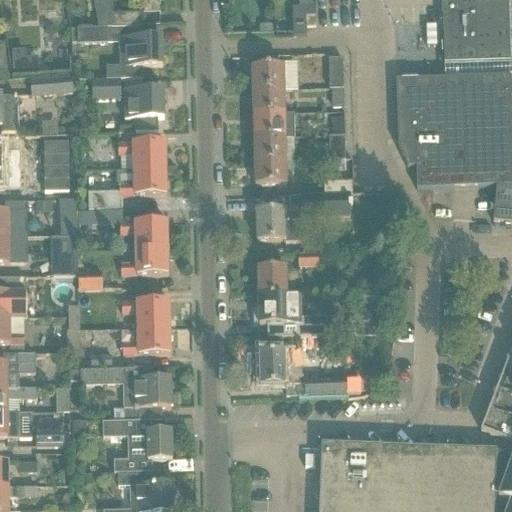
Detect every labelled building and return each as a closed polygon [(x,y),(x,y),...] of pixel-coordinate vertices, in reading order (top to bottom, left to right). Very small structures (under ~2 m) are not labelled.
[(160,16),(159,0),(142,0),(142,16),(160,16)] [(298,0),(300,14),(316,13),(315,0),(298,0)] [(476,65),(473,0),(440,0),(441,2),(442,16),(441,16),(441,18),(442,18),(442,33),(443,33),(444,66),(476,65)] [(473,0),(476,65),(509,64),(506,0),(473,0)] [(112,30),(126,30),(139,30),(139,16),(111,16),(111,19),(112,30)] [(305,18),(292,19),(292,34),(293,38),(305,38),(305,34),(305,18)] [(306,29),(315,29),(315,18),(306,19),(306,29)] [(107,30),(112,30),(111,19),(95,19),(97,31),(107,30)] [(260,34),(270,33),(269,26),(260,27),(260,34)] [(107,46),(107,30),(97,31),(76,31),(77,48),(107,46)] [(142,82),(142,70),(162,69),(162,41),(138,41),(121,42),(122,82),(142,82)] [(329,60),(328,60),(329,93),(332,93),(332,92),(343,92),(342,60),(341,60),(329,60)] [(252,95),(284,94),(283,70),(252,70),(252,95)] [(71,80),(29,84),(31,101),(41,100),(73,97),(71,80)] [(511,189),(511,144),(511,117),(509,80),(395,83),(398,151),(407,170),(415,170),(416,193),(467,191),(496,190),(511,189)] [(105,83),(91,83),(92,105),(120,104),(119,83),(105,83)] [(343,92),(332,92),(332,110),(343,110),(343,92)] [(163,94),(124,95),(125,123),(134,123),(135,136),(158,135),(158,122),(163,122),(163,94)] [(253,118),(284,117),(284,94),(252,95),(253,118)] [(1,136),(18,135),(17,129),(16,100),(0,101),(0,100),(0,99),(0,129),(0,130),(1,136)] [(254,142),(285,141),(294,141),(294,117),(284,117),(253,118),(254,142)] [(343,122),(333,122),(333,139),(333,141),(344,140),(344,139),(343,122)] [(85,138),(76,138),(76,147),(85,147),(85,138)] [(333,139),(328,140),(329,164),(334,164),(345,163),(345,158),(344,140),(333,141),(333,139)] [(254,165),(286,165),(285,141),(254,142),(254,165)] [(165,173),(164,146),(134,147),(118,148),(118,159),(133,158),(134,174),(165,173)] [(0,150),(0,191),(4,191),(21,191),(20,151),(3,151),(0,150)] [(286,165),(254,165),(255,190),(275,189),(286,189),(286,176),(293,176),(293,164),(286,165)] [(57,183),(56,197),(74,198),(75,174),(66,173),(65,183),(57,183)] [(134,201),(166,200),(165,173),(134,174),(134,188),(119,189),(119,201),(134,200),(134,201)] [(323,198),(349,198),(352,198),(352,184),(322,185),(323,198)] [(495,196),(493,225),(511,226),(511,189),(496,190),(495,196)] [(108,195),(88,196),(88,214),(108,213),(108,195)] [(276,214),(256,214),(257,244),(277,244),(286,244),(285,225),(303,225),(303,218),(329,218),(349,217),(349,198),(323,198),(307,199),(307,200),(289,200),(289,214),(285,214),(276,214)] [(74,204),(59,205),(59,216),(75,216),(74,204)] [(52,205),(35,205),(35,216),(52,216),(52,205)] [(7,215),(0,214),(0,241),(22,241),(22,225),(22,215),(7,215)] [(122,216),(76,217),(76,229),(77,229),(120,228),(122,228),(122,216)] [(135,238),(136,253),(167,252),(166,226),(146,226),(136,226),(136,227),(122,228),(120,228),(120,239),(135,238)] [(22,241),(0,241),(0,267),(8,268),(8,267),(23,267),(22,241)] [(321,247),(304,247),(304,256),(321,256),(321,247)] [(167,279),(167,252),(136,253),(136,268),(121,268),(121,279),(137,278),(137,280),(167,279)] [(77,253),(52,253),(52,282),(77,281),(78,281),(77,277),(77,253)] [(298,271),(320,270),(319,257),(297,258),(298,271)] [(285,299),(285,271),(258,272),(258,300),(286,299),(285,299)] [(78,281),(77,281),(77,295),(102,294),(101,276),(77,277),(78,281)] [(25,322),(25,296),(25,282),(0,282),(0,322),(9,322),(25,322)] [(258,312),(253,313),(254,326),(259,326),(259,328),(267,328),(268,341),(279,341),(339,340),(339,327),(339,321),(323,321),(301,321),(301,312),(300,312),(300,299),(286,299),(258,300),(258,312)] [(377,299),(353,299),(353,308),(377,308),(377,299)] [(390,299),(377,299),(377,308),(390,307),(390,299)] [(169,332),(168,305),(138,306),(138,307),(122,307),(122,318),(138,318),(138,333),(169,332)] [(67,321),(78,321),(78,309),(67,309),(67,321)] [(78,334),(78,321),(67,321),(67,334),(78,334)] [(9,338),(9,322),(0,322),(0,348),(9,348),(23,347),(23,338),(9,338)] [(132,360),(149,359),(169,359),(169,332),(138,333),(138,348),(123,349),(123,360),(132,359),(132,360)] [(382,344),(382,358),(391,358),(391,356),(391,344),(382,344)] [(511,353),(481,434),(511,445),(511,353)] [(260,374),(256,374),(256,384),(260,384),(260,390),(284,389),(302,388),(301,368),(301,356),(279,356),(259,357),(260,374)] [(0,367),(0,393),(6,393),(6,379),(35,379),(35,358),(17,358),(17,367),(0,367)] [(110,372),(110,359),(90,359),(90,372),(110,372)] [(79,373),(69,374),(69,385),(80,385),(80,390),(123,389),(123,412),(124,424),(140,424),(140,412),(161,412),(162,412),(170,412),(170,383),(150,383),(150,372),(110,373),(80,373),(79,373)] [(306,399),(346,397),(345,384),(305,386),(306,399)] [(0,393),(0,417),(19,417),(18,404),(36,404),(36,392),(18,392),(18,393),(6,393),(0,393)] [(0,442),(19,442),(19,417),(0,417),(0,442)] [(124,424),(102,425),(102,442),(128,442),(128,464),(114,464),(114,476),(149,476),(152,476),(152,465),(172,464),(171,436),(151,436),(151,424),(140,424),(124,424)] [(71,443),(85,442),(85,425),(71,425),(71,443)] [(63,435),(35,436),(35,452),(63,452),(63,450),(63,437),(63,435)] [(511,511),(511,460),(496,454),(321,448),(318,511),(511,511)] [(36,466),(19,466),(19,477),(37,477),(36,466)] [(147,477),(117,478),(118,491),(129,490),(134,490),(134,504),(134,511),(172,511),(173,502),(175,500),(176,497),(176,494),(175,492),(172,490),(172,488),(148,489),(147,477)] [(0,511),(6,511),(7,502),(36,501),(36,491),(19,491),(7,491),(0,491),(0,511)]
